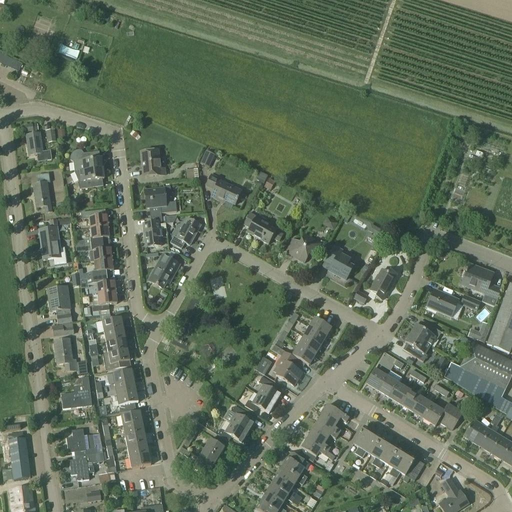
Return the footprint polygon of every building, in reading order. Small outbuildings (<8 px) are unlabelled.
[(74,4),(72,10),(79,12),(91,16),(90,19),(95,20),(96,18),(98,11),(81,6),(74,4)] [(0,53),(0,68),(11,73),(16,61),(0,53)] [(458,122),(456,129),(464,131),(466,124),(458,122)] [(48,144),(56,143),(54,131),(46,132),(48,144)] [(37,156),(38,163),(51,161),(50,153),(42,154),(40,135),(25,137),(28,157),(37,156)] [(70,158),(70,160),(70,161),(73,163),(74,174),(102,170),(101,160),(99,160),(89,162),(88,154),(83,155),(81,152),(80,151),(78,151),(76,152),(74,152),(73,153),(72,155),(71,156),(70,158)] [(143,179),(165,176),(164,170),(160,170),(158,152),(140,154),(143,179)] [(208,169),(214,156),(206,152),(200,165),(208,169)] [(104,180),(102,170),(74,174),(78,183),(79,191),(93,189),(92,182),(104,180)] [(197,170),(186,171),(187,180),(198,179),(197,170)] [(260,174),(256,181),(263,184),(267,177),(260,174)] [(46,184),(49,184),(48,175),(36,177),(38,185),(33,186),(36,210),(45,208),(45,214),(51,214),(46,184)] [(236,201),(240,192),(218,183),(219,180),(211,176),(206,187),(214,191),(212,196),(235,207),(237,202),(236,201)] [(264,188),(270,191),(275,183),(268,180),(264,188)] [(163,190),(144,192),(146,210),(160,209),(160,215),(176,214),(175,204),(165,205),(165,199),(170,198),(169,188),(163,189),(163,190)] [(64,204),(56,205),(56,209),(61,208),(62,213),(65,212),(64,204)] [(98,212),(81,214),(81,215),(81,220),(88,219),(90,230),(107,228),(106,217),(105,217),(99,218),(98,212)] [(279,243),(283,236),(276,232),(276,231),(254,219),(255,218),(249,214),(243,226),(249,229),(246,234),(268,246),(272,239),(279,243)] [(151,224),(143,225),(146,249),(161,247),(158,224),(162,223),(161,219),(150,220),(151,224)] [(189,247),(200,227),(187,220),(176,239),(173,238),(170,244),(181,251),(184,244),(189,247)] [(51,230),(39,232),(43,261),(54,260),(55,266),(65,265),(63,250),(60,250),(56,222),(50,222),(51,230)] [(85,248),(100,246),(99,240),(109,239),(107,228),(90,230),(91,241),(84,242),(85,248)] [(377,230),(374,235),(381,239),(384,234),(377,230)] [(313,259),(320,246),(304,236),(299,244),(293,241),(286,254),(304,264),(309,256),(313,259)] [(100,246),(85,248),(85,253),(89,253),(90,264),(94,263),(111,261),(110,250),(101,251),(100,246)] [(345,282),(352,270),(348,268),(351,263),(340,256),(341,253),(333,248),(325,264),(331,267),(329,272),(345,282)] [(170,281),(179,266),(163,257),(148,283),(162,290),(168,280),(170,281)] [(95,274),(86,275),(87,281),(106,279),(107,279),(106,273),(113,272),(111,261),(94,263),(95,274)] [(485,295),(484,297),(482,302),(495,307),(501,291),(489,286),(492,276),(468,267),(466,271),(465,271),(464,274),(465,275),(461,286),(485,295)] [(82,271),(78,271),(80,282),(87,281),(86,275),(83,275),(82,271)] [(381,302),(396,276),(390,272),(388,275),(382,271),(370,293),(376,296),(375,299),(381,302)] [(71,277),(73,288),(80,287),(78,276),(71,277)] [(106,279),(87,281),(88,288),(96,287),(98,296),(115,294),(114,283),(107,284),(106,279)] [(509,355),(511,346),(511,286),(509,286),(486,346),(509,355)] [(50,313),(69,311),(66,288),(47,291),(50,313)] [(450,319),(457,302),(434,292),(426,309),(450,319)] [(364,305),(367,299),(357,293),(353,300),(364,305)] [(117,305),(115,294),(98,296),(99,307),(92,308),(92,314),(109,312),(108,306),(117,305)] [(476,313),(479,304),(464,298),(460,306),(476,313)] [(62,325),(71,323),(70,316),(57,318),(58,325),(62,325)] [(104,334),(123,330),(121,319),(101,323),(104,334)] [(314,320),(308,329),(325,339),(331,330),(314,320)] [(72,329),(71,323),(62,325),(62,328),(52,329),(54,338),(73,335),(72,329)] [(411,337),(430,348),(435,340),(437,341),(441,334),(429,327),(426,333),(417,328),(411,337)] [(320,348),(325,339),(308,329),(303,338),(320,348)] [(125,341),(123,330),(104,334),(106,345),(125,341)] [(479,334),(476,342),(483,345),(486,337),(479,334)] [(425,356),(430,348),(411,337),(406,345),(415,351),(411,357),(423,364),(427,357),(425,356)] [(314,358),(320,348),(303,338),(297,348),(314,358)] [(462,338),(459,345),(466,349),(470,343),(462,338)] [(65,374),(76,372),(75,364),(72,364),(69,341),(54,343),(57,367),(64,366),(65,374)] [(127,351),(125,341),(106,345),(108,355),(127,351)] [(281,351),(284,346),(282,345),(277,342),(274,347),(281,351)] [(496,409),(511,376),(511,364),(471,345),(459,370),(450,365),(443,379),(496,409)] [(89,348),(91,359),(98,357),(96,347),(89,348)] [(314,358),(297,348),(291,357),(308,367),(314,358)] [(131,368),(127,351),(108,355),(102,356),(105,373),(131,368)] [(297,379),(300,373),(292,368),(296,361),(284,354),(276,367),(280,370),(275,377),(294,388),(298,380),(297,379)] [(394,366),(396,361),(390,357),(387,362),(394,366)] [(259,366),(255,372),(264,377),(272,365),(263,360),(259,366)] [(403,365),(396,361),(394,366),(400,370),(403,365)] [(78,376),(87,375),(85,364),(77,365),(78,376)] [(443,373),(435,368),(432,373),(440,378),(443,373)] [(114,386),(133,382),(131,371),(112,375),(114,386)] [(377,393),(386,378),(375,371),(365,386),(377,393)] [(417,380),(419,375),(412,371),(410,376),(417,380)] [(189,388),(193,378),(185,374),(180,385),(189,388)] [(426,379),(419,375),(417,380),(423,384),(426,379)] [(388,400),(398,385),(386,378),(377,393),(388,400)] [(88,379),(70,381),(71,389),(73,389),(74,395),(61,396),(62,411),(92,407),(88,379)] [(257,396),(274,406),(280,397),(269,390),(273,385),(262,379),(258,384),(262,387),(257,396)] [(114,386),(116,397),(136,393),(133,382),(114,386)] [(398,385),(388,400),(400,407),(409,392),(398,385)] [(440,394),(442,389),(436,385),(433,390),(440,394)] [(449,393),(442,389),(440,394),(446,398),(449,393)] [(411,414),(421,399),(409,392),(400,407),(411,414)] [(138,404),(136,393),(116,397),(110,398),(110,399),(112,408),(114,409),(116,409),(117,414),(135,410),(134,405),(138,404)] [(269,415),(274,406),(257,396),(252,405),(248,402),(244,408),(255,414),(258,409),(269,415)] [(423,421),(432,406),(421,399),(411,414),(423,421)] [(448,405),(443,413),(437,423),(452,432),(462,414),(448,405)] [(434,429),(437,423),(443,413),(432,406),(423,421),(434,429)] [(327,407),(322,415),(337,424),(339,420),(346,424),(348,420),(327,407)] [(230,425),(247,435),(253,425),(242,419),(245,414),(235,408),(231,413),(235,416),(230,425)] [(122,428),(142,424),(140,413),(120,417),(122,428)] [(334,429),(337,424),(322,415),(317,424),(338,437),(340,433),(334,429)] [(463,438),(480,448),(490,432),(473,421),(463,438)] [(144,434),(142,424),(122,428),(125,438),(144,434)] [(312,432),(326,441),(329,437),(335,441),(338,437),(317,424),(312,432)] [(241,444),(247,435),(230,425),(225,433),(221,431),(217,437),(228,443),(231,438),(241,444)] [(188,449),(199,430),(194,428),(183,446),(188,449)] [(354,455),(358,457),(372,434),(363,428),(353,446),(358,449),(354,455)] [(74,458),(96,455),(93,437),(86,437),(88,451),(85,451),(82,431),(71,433),(72,439),(66,440),(68,455),(74,454),(74,458)] [(324,446),(326,441),(312,432),(306,441),(327,454),(330,449),(324,446)] [(490,455),(500,438),(490,432),(480,448),(490,455)] [(146,445),(144,434),(125,438),(127,449),(146,445)] [(366,454),(370,456),(381,439),(372,434),(358,457),(362,460),(366,454)] [(501,461),(511,445),(500,438),(490,455),(501,461)] [(381,439),(370,456),(375,459),(371,465),(375,467),(389,444),(381,439)] [(8,442),(0,443),(4,472),(2,472),(3,483),(13,482),(30,480),(25,440),(8,442)] [(210,440),(204,450),(218,459),(224,449),(210,440)] [(334,458),(327,454),(306,441),(301,449),(312,456),(309,461),(313,464),(319,454),(331,462),(334,458)] [(383,464),(388,467),(398,450),(389,444),(375,467),(379,470),(383,464)] [(148,456),(146,445),(127,449),(129,460),(148,456)] [(511,445),(501,461),(511,468),(511,467),(511,445)] [(187,459),(190,454),(181,449),(178,454),(187,459)] [(204,450),(198,459),(213,468),(218,459),(204,450)] [(388,475),(392,478),(407,455),(398,450),(388,467),(392,470),(388,475)] [(287,460),(281,468),(305,483),(307,479),(301,476),(304,470),(303,469),(306,464),(293,456),(290,454),(287,460)] [(96,456),(96,455),(74,458),(75,462),(69,462),(71,477),(77,477),(77,483),(89,482),(88,475),(94,474),(93,468),(87,469),(87,465),(103,463),(102,455),(96,456)] [(405,477),(408,472),(411,466),(415,460),(407,455),(392,478),(396,480),(400,474),(405,477)] [(150,467),(148,456),(129,460),(131,471),(150,467)] [(213,468),(198,459),(192,469),(207,478),(213,468)] [(415,460),(411,466),(420,472),(424,466),(415,460)] [(420,472),(411,466),(408,472),(417,477),(420,472)] [(276,477),(294,488),(297,483),(303,487),(305,483),(281,468),(276,477)] [(417,477),(408,472),(405,477),(413,483),(417,477)] [(111,475),(98,477),(100,486),(108,485),(115,483),(114,474),(113,474),(111,475)] [(387,475),(384,481),(389,484),(392,478),(388,475),(387,475)] [(291,493),(294,488),(276,477),(271,485),(299,503),(301,499),(291,493)] [(442,511),(458,511),(468,506),(460,493),(457,494),(449,481),(441,486),(449,499),(438,506),(442,511)] [(265,494),(283,505),(286,500),(297,507),(299,503),(271,485),(265,494)] [(33,511),(30,488),(9,491),(11,511),(33,511)] [(88,504),(100,502),(98,494),(86,496),(88,504)] [(283,511),(280,510),(283,505),(265,494),(260,503),(275,511),(283,511)] [(275,511),(260,503),(254,511),(275,511)]
